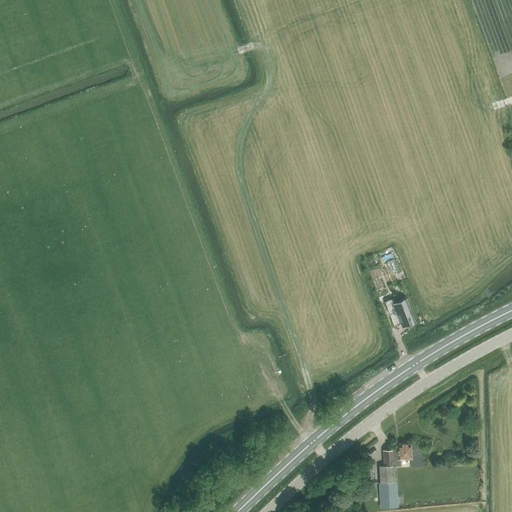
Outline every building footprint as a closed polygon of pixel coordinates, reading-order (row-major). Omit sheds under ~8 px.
[(409,325),(416,323),(406,298),(406,299),(407,302),(394,307),(393,304),(392,304),(390,299),(384,302),(394,327),(400,324),(408,321),(409,325)] [(273,372),(276,380),(281,378),(277,370),(273,372)] [(383,451),(384,467),(394,466),(400,466),(400,460),(410,459),(411,467),(423,467),(422,449),(410,449),(410,445),(408,445),(407,443),(400,443),(400,445),(397,445),(397,452),(393,452),(393,450),(383,451)] [(384,467),(379,467),(380,483),(382,483),(395,483),(394,466),(384,467)] [(430,471),(430,493),(478,491),(477,470),(430,471)] [(395,484),(380,484),(381,508),(397,507),(395,484)]
